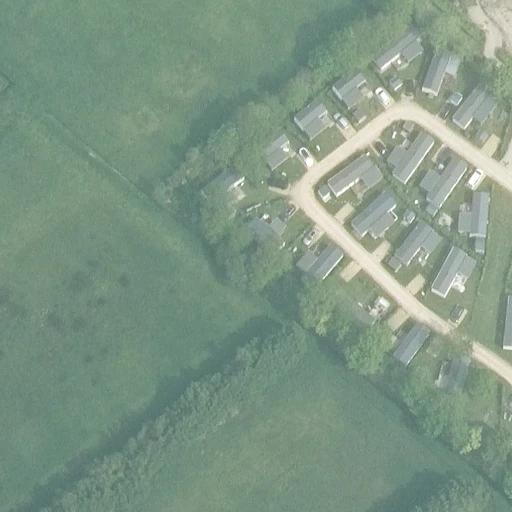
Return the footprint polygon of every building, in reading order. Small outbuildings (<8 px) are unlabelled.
[(450,0),(489,29),(498,16),(477,0),(450,0)] [(421,50),(400,70),(409,80),(431,60),(421,50)] [(366,96),(387,117),(397,108),(376,87),(366,96)] [(468,121),(488,99),(478,90),(458,111),(468,121)] [(331,116),(351,137),(361,128),(340,107),(331,116)] [(494,145),(511,126),(511,121),(504,114),(484,136),(494,145)] [(297,145),(318,166),(327,157),(307,135),(297,145)] [(427,178),(448,156),(438,147),(417,168),(427,178)] [(257,192),(284,203),(289,190),(262,180),(257,192)] [(462,228),(483,207),(473,198),(452,219),(462,228)] [(368,232),(388,210),(379,201),(358,222),(368,232)] [(268,246),(288,224),(278,215),(258,236),(268,246)] [(490,259),(510,237),(500,228),(480,249),(490,259)] [(401,264),(421,243),(411,233),(391,255),(401,264)] [(308,280),(328,259),(318,249),(298,271),(308,280)] [(433,292),(453,271),(443,261),(423,283),(433,292)] [(468,322),(489,300),(479,291),(458,312),(468,322)] [(376,338),(396,316),(387,307),(366,328),(376,338)] [(420,373),(440,351),(430,342),(410,363),(420,373)] [(456,400),(476,379),(466,369),(446,391),(456,400)] [(497,435),(511,419),(511,408),(508,404),(487,426),(497,435)]
